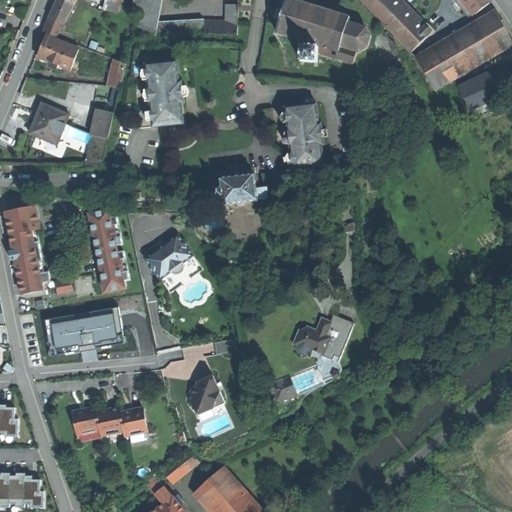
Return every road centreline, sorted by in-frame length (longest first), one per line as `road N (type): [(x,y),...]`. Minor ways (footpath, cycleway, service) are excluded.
road 1 (residential): [(26,378),(71,511)]
road 2 (residential): [(45,0),(0,114)]
